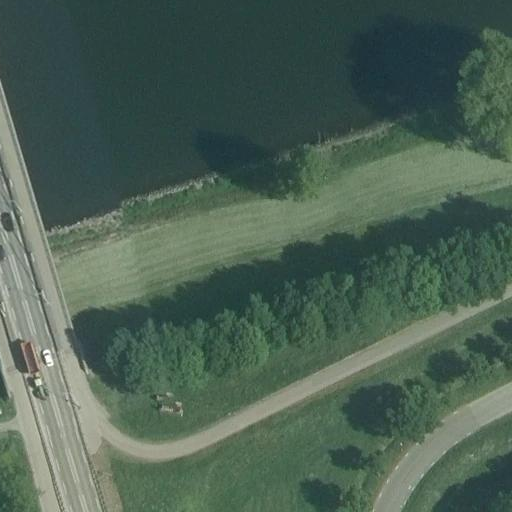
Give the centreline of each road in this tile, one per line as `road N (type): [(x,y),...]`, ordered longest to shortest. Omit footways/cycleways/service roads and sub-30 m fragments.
road 1 (unclassified): [(511,288),(183,449),(138,451),(103,431),(80,393),(0,123)]
road 2 (primary): [(83,511),(0,226)]
road 3 (unclassified): [(46,511),(0,336)]
road 4 (tertiary): [(387,511),(420,458),(511,399)]
